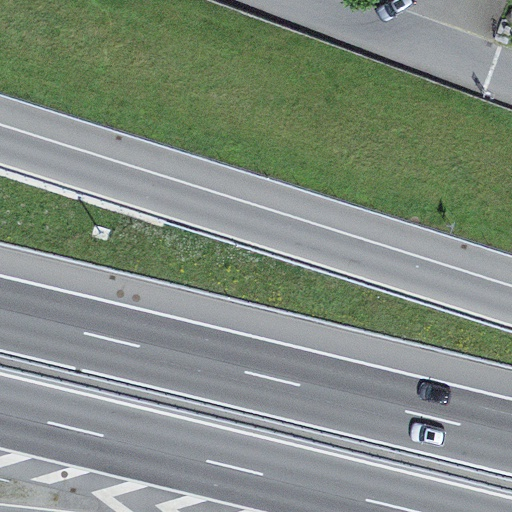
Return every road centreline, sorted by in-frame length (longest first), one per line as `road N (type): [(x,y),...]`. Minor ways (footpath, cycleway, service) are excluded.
road 1 (motorway): [(511,306),(0,145)]
road 2 (motorway): [(511,437),(0,314)]
road 3 (motorway): [(0,413),(411,511)]
road 4 (unclassified): [(294,0),(511,78)]
